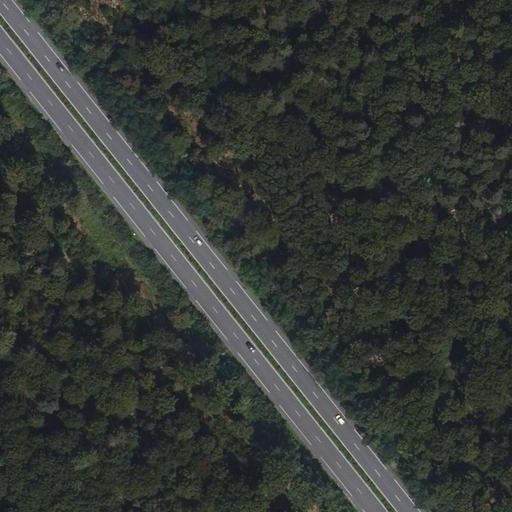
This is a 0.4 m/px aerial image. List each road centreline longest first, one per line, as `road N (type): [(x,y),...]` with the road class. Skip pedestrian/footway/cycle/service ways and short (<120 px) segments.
road 1 (primary): [(406,511),(0,2)]
road 2 (primary): [(0,39),(375,511)]
